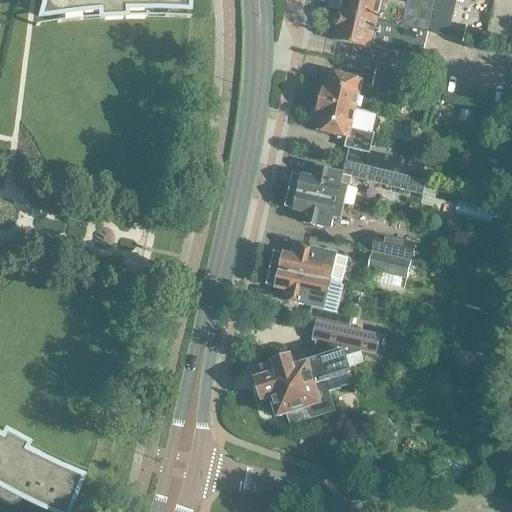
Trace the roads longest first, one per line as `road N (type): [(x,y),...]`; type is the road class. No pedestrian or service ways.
road 1 (secondary): [(221,256),(155,511)]
road 2 (residential): [(441,511),(193,465)]
road 3 (secondary): [(193,465),(221,256)]
road 4 (secondary): [(221,256),(257,92)]
